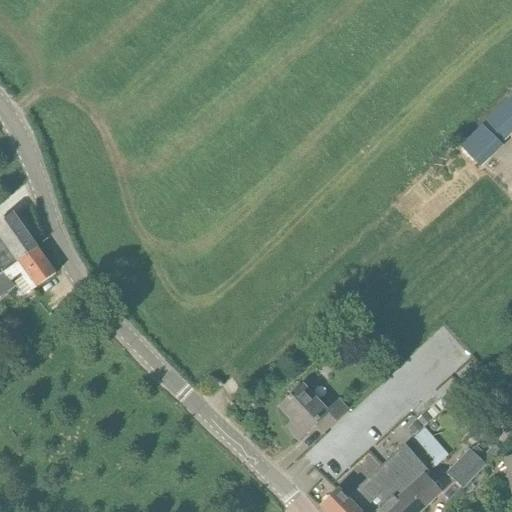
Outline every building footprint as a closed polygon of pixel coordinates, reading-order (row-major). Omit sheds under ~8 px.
[(511,93),(460,146),(461,147),(481,168),(502,147),(501,146),(511,134),(511,93)] [(0,242),(22,227),(12,214),(0,223),(0,242)] [(0,276),(3,273),(18,262),(37,249),(22,227),(0,242),(0,276)] [(0,276),(0,296),(14,286),(11,281),(20,274),(33,291),(56,275),(37,249),(18,262),(3,273),(0,276)] [(475,402),(490,416),(506,402),(492,386),(475,402)] [(326,412),(302,387),(288,400),(280,409),(294,423),(288,428),(299,440),(313,427),(322,436),(347,411),(338,401),(326,412)] [(380,466),(403,491),(423,475),(427,471),(404,445),(380,466)] [(487,464),(501,450),(496,446),(482,459),(487,464)] [(486,466),(469,450),(458,460),(459,462),(446,474),(462,490),(486,466)] [(380,466),(357,488),(375,508),(390,496),(394,499),(403,491),(380,466)] [(375,508),(379,511),(420,511),(441,493),(423,475),(403,491),(394,499),(390,496),(375,508)] [(320,508),(324,511),(371,511),(375,508),(357,488),(347,497),(339,488),(320,508)]
